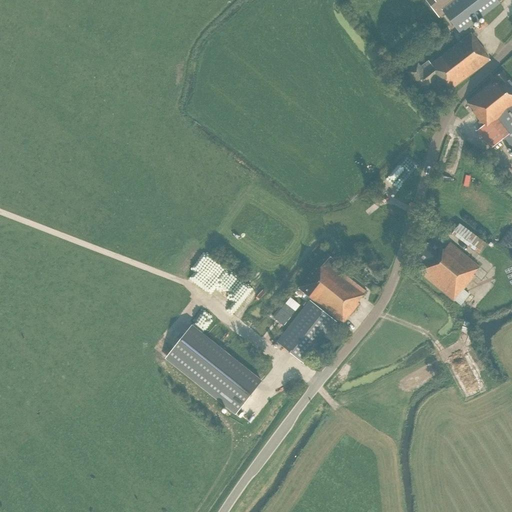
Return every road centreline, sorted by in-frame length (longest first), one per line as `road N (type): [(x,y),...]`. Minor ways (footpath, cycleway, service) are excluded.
road 1 (tertiary): [(225,511),(377,313),(446,121),(511,45)]
road 2 (track): [(203,297),(177,279),(0,211)]
